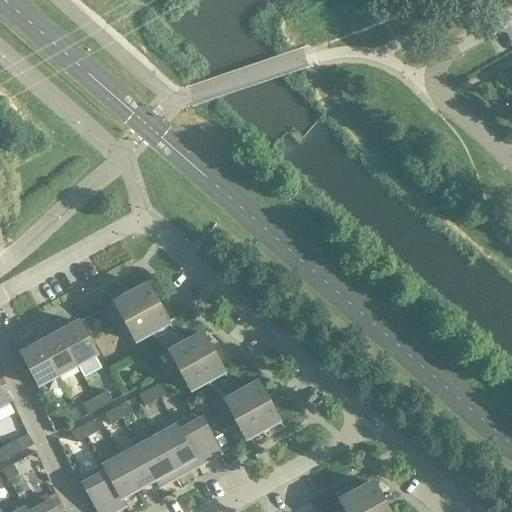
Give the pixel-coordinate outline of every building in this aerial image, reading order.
[(150,334),(151,335),(159,343),(178,332),(168,324),(162,312),(159,313),(156,306),(158,305),(157,303),(155,305),(151,298),(153,296),(147,285),(114,302),(136,342),(150,334)] [(79,322),(60,332),(59,332),(77,365),(96,354),(79,322)] [(45,335),(39,338),(38,339),(58,375),(77,365),(59,332),(60,332),(56,325),(43,332),(45,335)] [(188,341),(178,332),(159,343),(169,351),(191,391),(205,383),(215,392),(233,381),(223,373),(202,333),(188,341)] [(38,386),(58,375),(38,339),(39,338),(37,335),(24,342),(26,345),(20,349),(18,345),(16,346),(38,386)] [(243,390),(233,381),(215,392),(224,400),(246,440),(279,422),(272,410),(270,411),(266,404),(268,403),(267,401),(265,402),(261,395),(264,394),(257,382),(243,390)] [(166,394),(160,383),(150,389),(155,400),(166,394)] [(155,400),(150,389),(139,395),(145,406),(155,400)] [(106,391),(94,397),(100,408),(112,401),(106,391)] [(100,408),(94,397),(82,404),(88,414),(100,408)] [(132,413),(126,402),(116,408),(121,419),(132,413)] [(63,414),(69,425),(81,418),(75,408),(63,414)] [(121,419),(116,408),(105,414),(111,424),(121,419)] [(199,413),(175,426),(195,463),(194,464),(196,467),(211,459),(209,455),(217,451),(219,454),(221,453),(199,413)] [(98,431),(93,420),(82,426),(88,437),(98,431)] [(88,437),(82,426),(71,432),(77,443),(88,437)] [(195,463),(175,426),(156,437),(176,474),(175,474),(177,477),(190,470),(188,467),(194,464),(195,463)] [(176,474),(156,437),(137,447),(155,480),(154,480),(158,487),(171,481),(169,477),(175,474),(176,474)] [(17,440),(5,446),(10,457),(22,450),(17,440)] [(0,462),(10,457),(5,446),(0,448),(0,462)] [(155,480),(137,447),(120,456),(138,489),(154,480),(155,480)] [(138,489),(120,456),(103,466),(121,498),(122,498),(138,489)] [(19,475),(13,464),(2,470),(8,480),(19,475)] [(121,498),(103,466),(79,479),(97,511),(105,511),(109,510),(110,511),(113,511),(126,505),(122,498),(121,498)] [(388,511),(387,510),(385,511),(381,504),(383,503),(382,501),(380,502),(376,495),(378,494),(372,482),(339,500),(345,511),(388,511)] [(56,511),(47,496),(24,509),(25,511),(56,511)]
